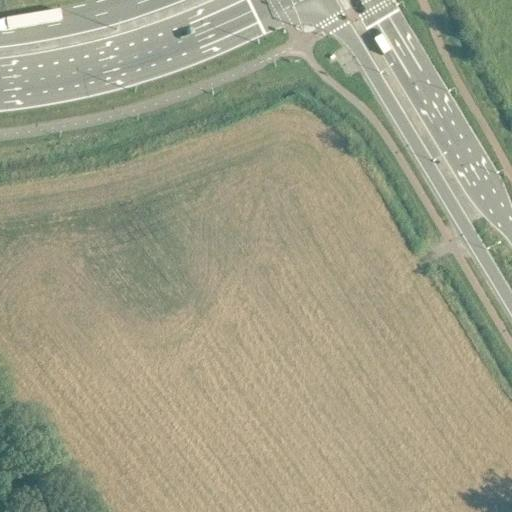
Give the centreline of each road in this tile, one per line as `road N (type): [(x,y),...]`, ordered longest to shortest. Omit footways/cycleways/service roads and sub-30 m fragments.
road 1 (tertiary): [(332,0),(511,306)]
road 2 (primary): [(0,89),(74,74),(281,0)]
road 3 (tertiary): [(511,234),(370,0)]
road 4 (primary): [(167,0),(0,44)]
